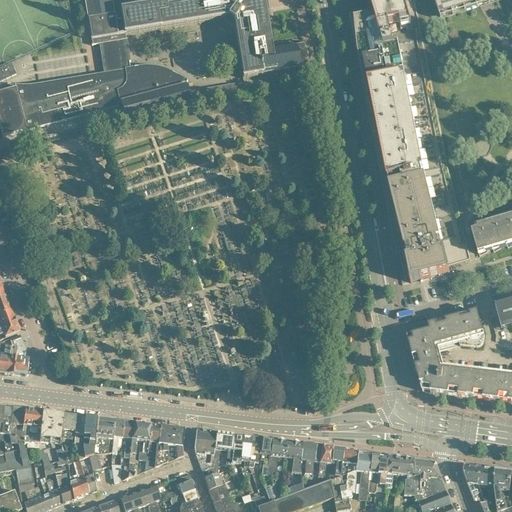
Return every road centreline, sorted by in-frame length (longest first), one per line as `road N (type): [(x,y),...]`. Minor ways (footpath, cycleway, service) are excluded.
road 1 (tertiary): [(378,323),(318,0)]
road 2 (residential): [(41,396),(44,361),(0,242)]
road 3 (tertiary): [(193,416),(41,396)]
road 4 (unclassified): [(378,323),(511,282)]
road 5 (unclassified): [(62,511),(188,462)]
